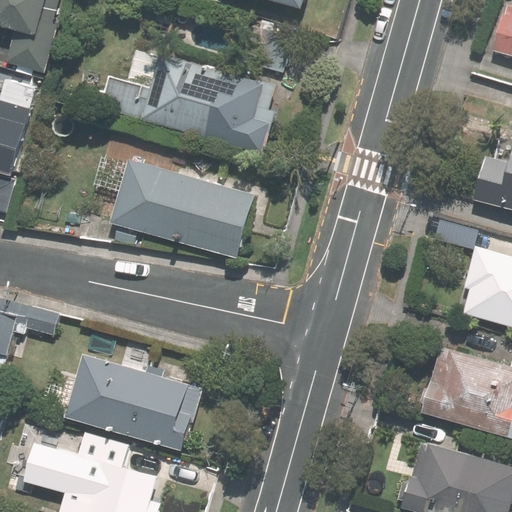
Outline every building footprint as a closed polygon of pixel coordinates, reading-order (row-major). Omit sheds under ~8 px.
[(0,0),(0,18),(21,25),(12,58),(47,69),(59,26),(53,24),(59,0),(0,0)] [(511,2),(499,48),(511,51),(511,2)] [(247,58),(286,69),(295,37),(256,26),(247,58)] [(104,104),(265,150),(275,112),(271,111),(278,88),(167,56),(166,60),(143,53),(134,83),(116,77),(112,93),(108,91),(104,104)] [(4,97),(0,95),(0,167),(14,172),(38,86),(9,78),(4,97)] [(482,195),(511,203),(511,162),(492,157),(482,195)] [(236,259),(254,195),(127,159),(109,223),(236,259)] [(0,172),(0,208),(9,211),(17,178),(0,172)] [(511,254),(483,246),(472,284),(477,285),(470,309),(511,321),(511,254)] [(0,371),(4,372),(16,326),(26,329),(27,324),(56,331),(60,316),(0,300),(0,371)] [(511,366),(447,348),(430,409),(511,432),(511,366)] [(104,423),(186,446),(193,417),(197,418),(206,388),(165,376),(167,369),(153,365),(151,372),(142,370),(143,365),(135,363),(133,368),(122,365),(118,376),(104,372),(101,382),(91,379),(90,385),(99,387),(91,416),(105,420),(104,423)] [(9,408),(0,406),(0,428),(3,430),(9,408)] [(85,511),(159,511),(162,503),(151,500),(158,477),(133,471),(138,451),(90,437),(85,456),(25,440),(15,474),(19,475),(17,480),(30,484),(32,479),(81,493),(81,497),(89,499),(85,511)] [(409,504),(438,511),(509,511),(511,503),(511,465),(427,441),(415,484),(409,482),(405,495),(411,497),(409,504)]
